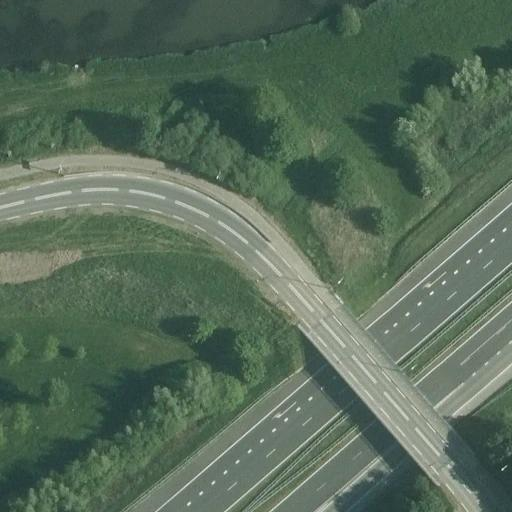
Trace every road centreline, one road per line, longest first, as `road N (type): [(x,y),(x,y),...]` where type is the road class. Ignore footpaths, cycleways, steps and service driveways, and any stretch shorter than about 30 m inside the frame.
road 1 (motorway): [(511,246),(202,511)]
road 2 (secondary): [(0,207),(96,193),(148,195),(230,231),(317,318)]
road 3 (secondary): [(481,511),(317,318)]
road 4 (motorway): [(293,511),(454,369)]
road 5 (motorway): [(315,511),(454,369)]
